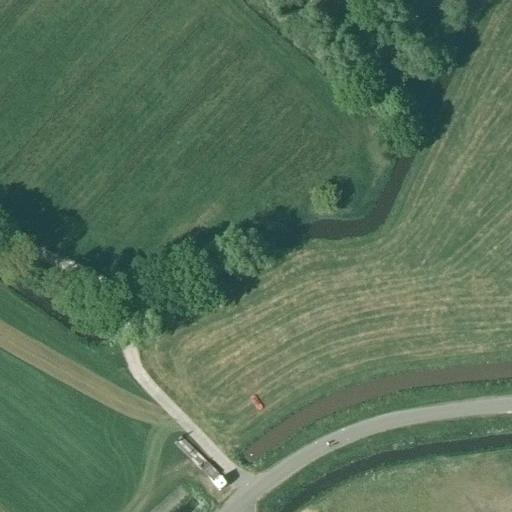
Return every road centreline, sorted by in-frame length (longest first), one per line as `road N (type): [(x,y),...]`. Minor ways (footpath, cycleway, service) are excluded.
road 1 (track): [(251,492),(137,375),(108,292),(0,233)]
road 2 (unclassified): [(230,511),(288,465),(362,429),(511,403)]
